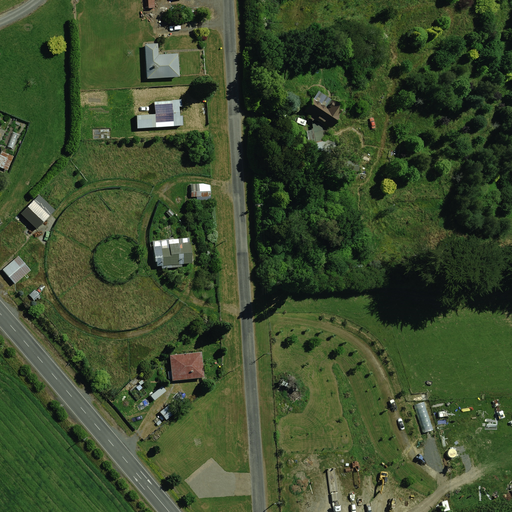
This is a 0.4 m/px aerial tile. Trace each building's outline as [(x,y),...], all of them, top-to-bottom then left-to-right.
[(155,46),(143,47),(145,82),(178,80),(176,55),(156,57),(155,46)] [(315,96),(305,110),(334,129),(343,115),(315,96)] [(180,100),(170,102),(170,114),(132,116),(133,131),(181,129),(180,100)] [(112,126),(92,127),(93,142),(113,141),(112,126)] [(330,140),(309,144),(311,156),(332,152),(330,140)] [(16,157),(3,151),(0,157),(0,170),(7,174),(16,157)] [(211,202),(211,195),(210,182),(191,183),(191,195),(191,198),(196,198),(197,203),(211,202)] [(54,209),(37,195),(17,218),(34,232),(54,209)] [(28,232),(19,222),(15,226),(13,223),(0,233),(0,245),(8,255),(25,240),(22,236),(28,232)] [(187,239),(151,241),(153,269),(188,268),(187,239)] [(30,270),(19,256),(1,270),(13,284),(30,270)] [(200,356),(168,357),(169,384),(201,383),(200,356)] [(177,413),(170,405),(158,416),(166,423),(177,413)] [(293,511),(291,483),(284,483),(286,511),(293,511)]
